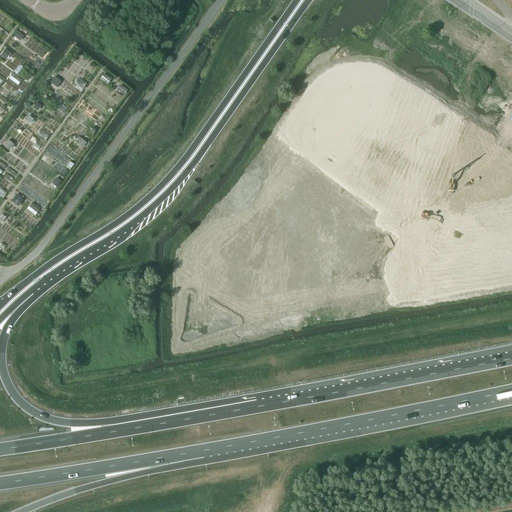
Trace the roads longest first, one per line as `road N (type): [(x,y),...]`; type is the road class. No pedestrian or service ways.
road 1 (secondary): [(11,309),(127,232),(170,190),(308,0)]
road 2 (secondary): [(295,0),(158,189),(0,304)]
road 3 (unclassified): [(7,274),(31,257),(221,0)]
road 4 (trunk): [(259,406),(105,422),(45,419),(24,408),(2,373),(11,309)]
road 5 (trunk): [(205,451),(511,390)]
road 6 (trunk): [(259,406),(0,451)]
road 7 (trunk): [(511,358),(259,406)]
road 8 (trunk): [(0,481),(205,451)]
road 9 (trunk): [(24,511),(205,451)]
